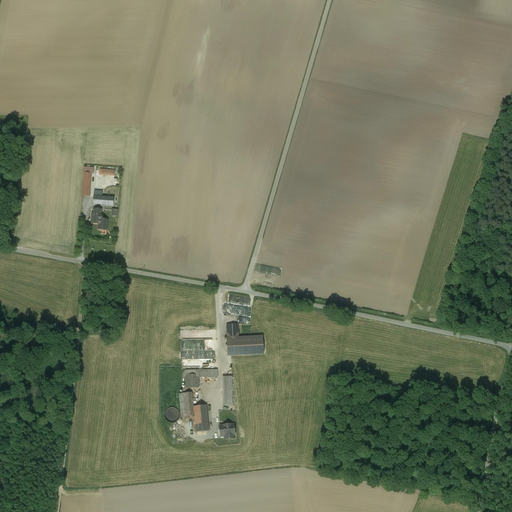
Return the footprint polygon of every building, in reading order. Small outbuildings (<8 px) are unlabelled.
[(91,174),(84,173),(82,196),(89,197),(91,174)] [(94,197),(93,204),(105,205),(105,209),(112,210),(113,198),(94,197)] [(101,210),(94,209),(93,213),(92,213),(91,223),(98,224),(100,224),(100,220),(101,220),(102,216),(101,216),(101,210)] [(107,220),(101,220),(100,220),(100,224),(98,224),(98,229),(101,230),(102,230),(105,231),(105,230),(106,230),(107,220)] [(275,253),(273,260),(288,263),(290,256),(275,253)] [(232,302),(232,294),(222,294),(222,302),(232,302)] [(228,314),(251,317),(252,308),(229,305),(228,314)] [(238,325),(226,325),(227,338),(238,338),(238,325)] [(227,338),(227,339),(228,356),(263,354),(262,336),(238,338),(227,338)] [(184,359),(183,367),(203,368),(203,360),(184,359)] [(217,370),(185,370),(186,388),(195,388),(195,378),(218,377),(217,370)] [(232,406),(232,376),(222,377),(223,406),(232,406)] [(193,407),(192,392),(179,394),(182,417),(185,417),(185,418),(189,418),(189,416),(194,416),(196,432),(209,431),(206,405),(193,407)] [(172,408),(171,408),(170,408),(169,408),(168,409),(167,409),(166,410),(166,411),(165,412),(165,413),(164,414),(164,415),(164,416),(164,417),(165,418),(165,419),(165,420),(166,421),(167,421),(167,422),(168,422),(169,422),(170,423),(171,423),(172,423),(174,423),(175,422),(177,421),(178,420),(178,419),(179,418),(179,417),(179,416),(179,415),(179,414),(179,413),(179,412),(178,411),(178,410),(177,410),(176,409),(175,408),(174,408),(172,408)] [(231,424),(222,425),(223,426),(219,426),(220,436),(224,436),(225,440),(234,439),(233,435),(235,434),(234,424),(231,425),(231,424)]
